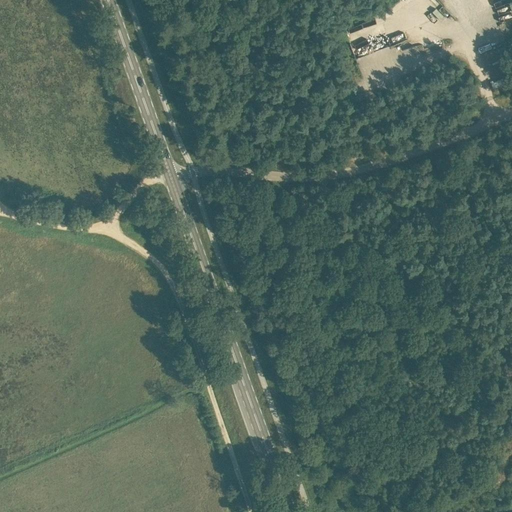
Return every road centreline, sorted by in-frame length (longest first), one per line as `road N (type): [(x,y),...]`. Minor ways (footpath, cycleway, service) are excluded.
road 1 (primary): [(291,511),(170,172)]
road 2 (unclassified): [(170,172),(333,173),(511,114)]
road 3 (track): [(207,375),(171,274),(99,181)]
road 4 (primary): [(170,172),(109,0)]
road 5 (track): [(224,169),(188,0)]
road 6 (track): [(253,511),(207,375)]
